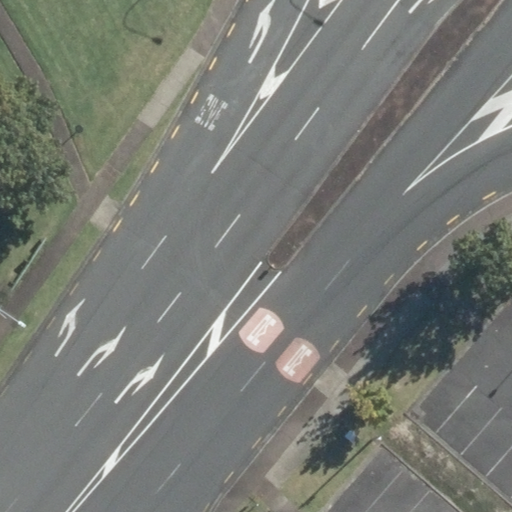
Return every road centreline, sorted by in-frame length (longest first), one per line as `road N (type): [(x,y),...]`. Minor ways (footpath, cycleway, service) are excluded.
road 1 (residential): [(511,17),(366,191),(217,331)]
road 2 (residential): [(217,331),(295,137),(400,0)]
road 3 (primary): [(511,157),(217,331)]
road 4 (primary): [(217,331),(250,55),(278,0)]
road 5 (residential): [(217,331),(58,511)]
